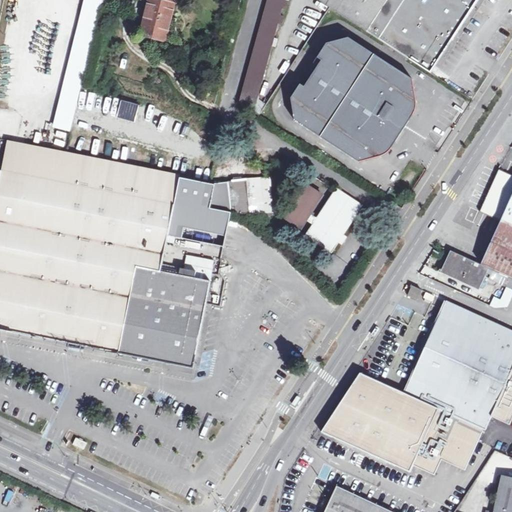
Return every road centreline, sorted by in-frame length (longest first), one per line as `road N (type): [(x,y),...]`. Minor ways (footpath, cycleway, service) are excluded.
road 1 (tertiary): [(511,96),(280,451)]
road 2 (unknown): [(401,223),(232,118),(225,97),(250,0)]
road 3 (secondary): [(162,511),(0,433)]
road 4 (secondary): [(0,452),(124,511)]
